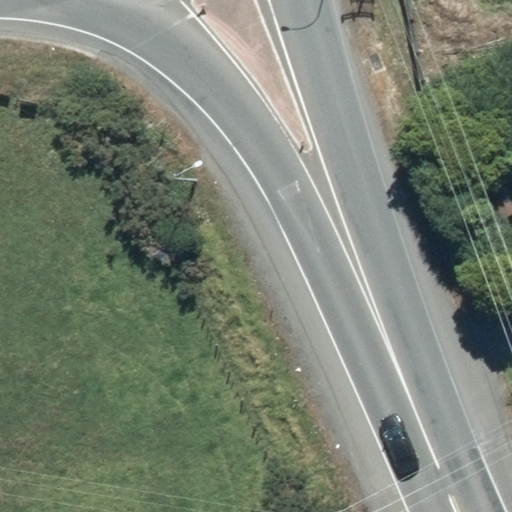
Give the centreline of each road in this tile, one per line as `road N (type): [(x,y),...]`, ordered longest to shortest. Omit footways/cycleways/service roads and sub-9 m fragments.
road 1 (secondary): [(473,511),(323,191)]
road 2 (secondary): [(323,191),(117,0)]
road 3 (secondary): [(281,0),(323,191)]
